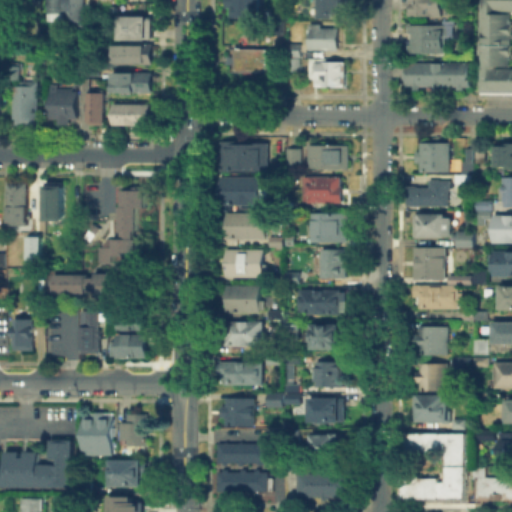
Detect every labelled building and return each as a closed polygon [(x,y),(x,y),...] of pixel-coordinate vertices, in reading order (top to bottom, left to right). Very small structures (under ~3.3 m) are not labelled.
[(53,0),(68,0),(68,22),(53,22),(53,0)] [(230,0),(264,0),(264,20),(230,20),(230,0)] [(320,0),(348,0),(348,23),(320,23),(320,0)] [(449,0),(449,18),(417,18),(417,0),(449,0)] [(511,0),(511,96),(482,96),(482,0),(511,0)] [(71,1),(87,1),(87,28),(71,28),(71,1)] [(124,20),(154,20),(154,44),(124,44),(124,20)] [(411,51),(447,51),(447,38),(457,38),(457,20),(411,20),(411,51)] [(280,35),(280,23),(288,23),(288,35),(280,35)] [(313,28),(324,28),(324,34),(342,34),(342,53),(313,53),(313,28)] [(116,47),(156,47),(156,70),(116,70),(116,47)] [(304,48),(304,74),(289,74),(289,48),(304,48)] [(238,53),(280,53),(280,69),(272,69),(272,77),(238,77),(238,53)] [(313,64),(350,64),(350,90),(320,90),(320,82),(313,82),(313,64)] [(411,86),(411,64),(475,65),(475,86),(411,86)] [(116,79),(156,79),(156,98),(116,98),(116,79)] [(17,89),(40,89),(40,129),(17,129),(17,89)] [(54,90),(80,90),(80,124),(54,124),(54,90)] [(91,96),(107,96),(107,125),(91,125),(91,96)] [(116,109),(155,109),(155,129),(116,129),(116,109)] [(221,139),(269,138),(269,170),(221,170),(221,139)] [(450,141),(450,170),(420,170),(420,161),(415,161),(415,149),(421,149),(421,141),(450,141)] [(511,167),(504,167),(504,165),(496,165),(496,141),(511,141),(511,167)] [(309,143),(349,143),(349,167),(340,167),(340,168),(329,168),(329,167),(309,167),(309,143)] [(476,158),(476,145),(485,145),(485,158),(476,158)] [(287,146),(301,146),(301,163),(287,163),(287,146)] [(474,172),(461,172),(461,160),(466,160),(466,146),(474,146),(474,172)] [(455,172),(454,181),(470,181),(470,173),(455,172)] [(220,174),(261,174),(261,203),(220,203),(220,174)] [(309,174),(342,174),(342,184),(343,184),(343,200),(309,201),(309,199),(305,199),(304,176),(310,176),(309,174)] [(511,175),(504,176),(503,205),(511,205),(511,175)] [(405,205),(405,183),(417,183),(417,185),(429,185),(429,177),(439,177),(439,179),(450,179),(450,188),(448,188),(448,205),(405,205)] [(29,217),(29,225),(9,225),(9,180),(29,180),(29,211),(32,211),(32,217),(29,217)] [(63,180),(63,184),(65,184),(65,219),(45,219),(46,184),(47,184),(47,180),(63,180)] [(122,188),(146,188),(146,207),(138,207),(138,231),(133,231),(133,237),(140,237),(139,253),(149,253),(149,272),(125,272),(125,256),(114,256),(114,263),(99,263),(99,245),(105,245),(105,236),(122,236),(122,229),(118,229),(118,205),(122,205),(122,188)] [(492,208),(476,208),(476,198),(492,198),(492,208)] [(486,223),(476,223),(476,208),(492,208),(492,217),(486,217),(486,223)] [(312,209),(348,209),(348,239),(312,239),(312,209)] [(227,210),(266,210),(266,237),(227,237),(227,210)] [(420,236),(420,235),(414,235),(414,212),(419,212),(420,211),(446,211),(446,215),(452,215),(453,234),(446,234),(446,235),(420,236)] [(511,241),(494,241),(494,212),(511,212),(511,241)] [(465,223),(465,214),(474,214),(474,223),(465,223)] [(474,229),(474,245),(457,245),(457,229),(474,229)] [(287,233),(287,243),(295,243),(295,233),(287,233)] [(42,235),(28,236),(29,258),(42,258),(42,235)] [(270,245),(270,235),(284,235),(284,245),(270,245)] [(414,245),(447,245),(447,277),(414,277),(414,245)] [(227,247),(264,247),(264,262),(267,262),(267,269),(264,269),(264,275),(227,275),(227,247)] [(321,247),(346,247),(346,275),(322,276),(321,266),(314,266),(314,256),(321,256),(321,247)] [(497,248),(511,248),(511,274),(496,274),(496,269),(492,269),(492,252),(497,252),(497,248)] [(474,282),(474,269),(488,269),(488,282),(474,282)] [(299,270),(299,280),(286,281),(285,270),(299,270)] [(55,272),(88,273),(88,276),(96,276),(96,272),(115,272),(115,282),(125,282),(125,298),(87,298),(87,293),(55,293),(55,272)] [(473,273),(473,282),(448,282),(448,273),(473,273)] [(459,291),(463,291),(463,302),(459,302),(459,306),(420,306),(420,295),(414,295),(414,282),(459,282),(459,291)] [(228,283),(261,283),(261,298),(264,298),(264,307),(261,307),(261,310),(228,310),(228,283)] [(511,283),(511,308),(501,308),(501,283),(511,283)] [(299,287),(341,287),(341,290),(346,290),(346,310),(340,310),(340,312),(299,312),(299,287)] [(119,309),(119,306),(149,306),(149,329),(119,329),(119,327),(107,327),(107,309),(119,309)] [(268,317),(268,308),(283,308),(283,317),(268,317)] [(461,318),(461,308),(474,308),(474,309),(474,318),(461,318)] [(81,347),(78,347),(78,337),(81,337),(81,309),(98,309),(98,326),(101,326),(101,336),(99,336),(99,351),(81,351),(81,347)] [(474,318),(474,309),(488,309),(488,319),(474,318)] [(14,316),(35,316),(35,348),(14,348),(14,316)] [(284,330),(284,317),(300,317),(300,330),(284,330)] [(225,319),(265,319),(265,343),(225,343),(225,319)] [(493,319),(511,319),(511,341),(493,341),(493,319)] [(309,322),(345,321),(345,347),(309,347),(309,322)] [(419,324),(449,324),(449,353),(419,353),(419,345),(417,345),(417,332),(419,332),(419,324)] [(118,334),(118,332),(149,332),(149,356),(118,355),(118,354),(107,354),(107,334),(118,334)] [(489,337),(489,352),(474,352),(474,337),(489,337)] [(267,363),(267,354),(280,354),(280,362),(267,363)] [(299,354),(299,362),(293,362),(286,362),(285,362),(285,354),(299,354)] [(469,354),(469,365),(452,365),(452,354),(469,354)] [(473,364),(489,364),(489,355),(473,355),(473,364)] [(511,359),(511,386),(494,386),(494,379),(493,379),(493,368),(495,368),(495,359),(511,359)] [(221,360),(264,360),(264,383),(225,383),(225,371),(221,371),(221,360)] [(316,360),(344,360),(344,385),(316,385),(316,360)] [(420,388),(420,381),(416,381),(416,370),(420,370),(420,361),(448,361),(448,388),(420,388)] [(293,362),(294,382),(287,382),(286,362),(293,362)] [(300,382),(300,390),(285,390),(285,382),(287,382),(294,382),(300,382)] [(267,405),(267,390),(284,390),(284,405),(267,405)] [(488,390),(488,401),(474,401),(474,390),(488,390)] [(285,391),(286,402),(301,402),(301,391),(285,391)] [(419,420),(419,419),(413,419),(414,393),(419,393),(419,392),(447,392),(447,399),(449,399),(449,408),(451,409),(451,421),(443,421),(443,420),(419,420)] [(309,395),(340,395),(340,396),(345,396),(345,420),(339,420),(339,421),(309,421),(309,395)] [(227,396),(255,396),(255,424),(227,424),(227,396)] [(86,413),(115,413),(115,455),(86,455),(86,413)] [(121,415),(148,415),(148,445),(121,445),(121,415)] [(466,417),(466,427),(453,427),(453,417),(466,417)] [(299,426),(299,438),(283,438),(283,426),(299,426)] [(479,440),(479,428),(495,428),(495,440),(479,440)] [(312,433),(332,433),(332,431),(341,431),(341,441),(339,441),(339,457),(313,457),(312,433)] [(466,431),(466,498),(402,497),(402,476),(440,477),(440,480),(447,480),(447,448),(441,448),(441,452),(402,452),(402,431),(466,431)] [(511,458),(500,459),(500,431),(511,431),(511,458)] [(0,450),(1,450),(1,468),(9,468),(9,452),(42,452),(42,463),(58,463),(58,456),(52,456),(52,439),(73,439),(73,485),(0,485),(0,450)] [(219,441),(268,441),(268,460),(264,460),(264,463),(259,463),(259,461),(245,461),(245,462),(240,462),(240,460),(228,460),(228,462),(223,462),(223,460),(219,460),(219,441)] [(112,460),(145,460),(145,485),(112,485),(112,460)] [(511,498),(476,498),(476,476),(473,476),(473,464),(486,464),(486,475),(511,475),(511,498)] [(218,470),(223,470),(223,467),(230,467),(230,469),(242,469),(242,467),(247,467),(247,469),(256,469),(256,467),(261,467),(261,469),(269,469),(269,476),(273,476),(273,490),(218,490),(218,470)] [(298,471),(352,471),(352,496),(344,496),(344,499),(338,499),(338,496),(328,496),(328,499),(323,499),(322,496),(311,496),(311,499),(305,499),(305,496),(298,496),(298,471)] [(111,495),(111,511),(144,511),(144,495),(111,495)] [(21,511),(21,498),(41,498),(41,511),(21,511)]
